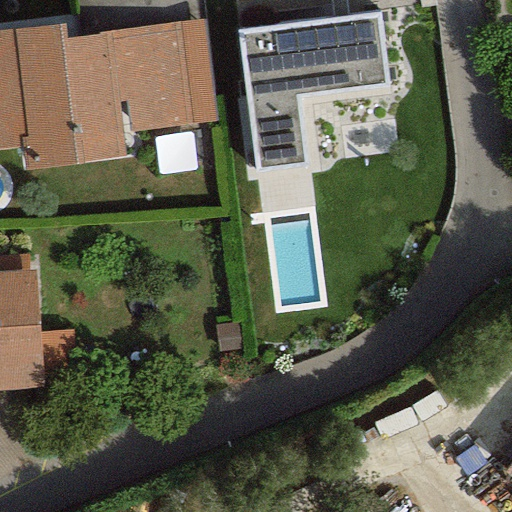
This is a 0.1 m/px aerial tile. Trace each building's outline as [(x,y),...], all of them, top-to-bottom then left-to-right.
[(343,0),(232,0),(232,1),(241,0),(328,0),(330,19),(346,17),(343,0)] [(330,19),(236,30),(253,172),(306,165),(298,97),(385,86),(376,13),(346,17),(330,19)] [(62,23),(0,30),(0,148),(21,146),(24,171),(123,160),(120,132),(215,121),(203,18),(101,30),(101,36),(64,40),(62,23)] [(31,270),(0,271),(0,389),(40,387),(31,270)] [(44,325),(46,368),(73,367),(71,323),(44,325)]
